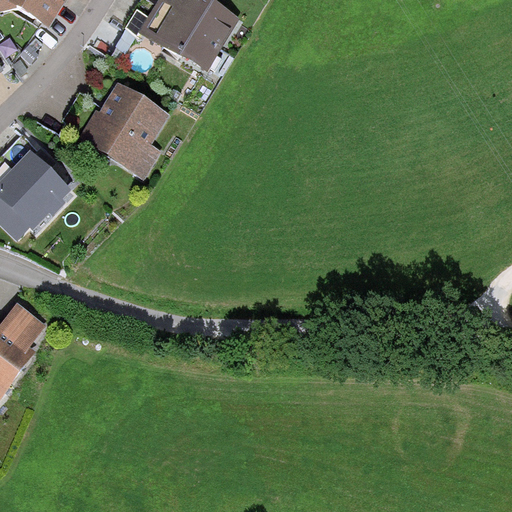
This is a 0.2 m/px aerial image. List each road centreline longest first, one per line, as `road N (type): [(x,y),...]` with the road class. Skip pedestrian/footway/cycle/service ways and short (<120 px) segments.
road 1 (unclassified): [(511,338),(361,324),(168,323),(87,303),(17,269)]
road 2 (residential): [(0,120),(99,0)]
